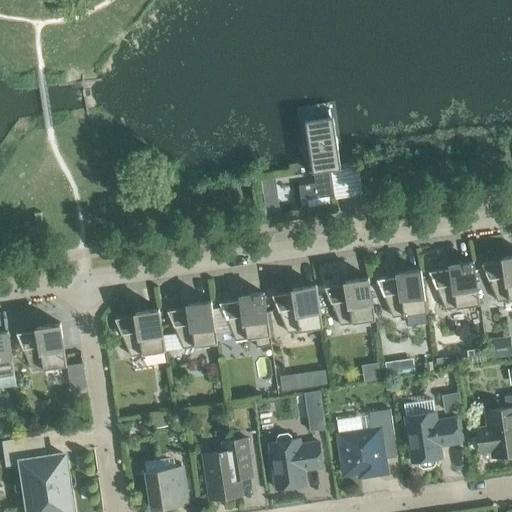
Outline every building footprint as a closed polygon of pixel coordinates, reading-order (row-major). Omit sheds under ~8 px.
[(338,169),(335,153),(330,117),(305,121),(315,184),(298,186),(301,200),(334,195),(331,170),(338,169)] [(481,264),(497,302),(511,299),(511,255),(511,256),(511,259),(481,264)] [(428,272),(445,309),(479,304),(473,262),(459,264),(459,267),(428,272)] [(376,280),(392,317),(427,312),(420,269),(406,271),(407,275),(376,280)] [(324,287),(324,288),(340,325),(374,320),(368,277),(354,279),(355,283),(324,287)] [(271,295),(271,296),(287,333),(322,328),(316,285),(302,287),(302,291),(271,295)] [(219,303),(235,341),(255,338),(256,346),(271,344),(269,336),(263,293),(249,295),(250,298),(219,303)] [(166,311),(183,348),(217,343),(211,301),(197,303),(197,306),(166,311)] [(114,319),(130,356),(165,351),(158,308),(144,310),(145,314),(114,319)] [(15,333),(16,334),(32,371),(66,366),(60,323),(46,325),(46,329),(15,333)] [(0,375),(14,374),(7,331),(0,331),(0,375)] [(491,359),(511,356),(510,344),(490,347),(491,359)] [(449,358),(436,359),(437,367),(449,366),(449,358)] [(396,361),(384,363),(386,376),(398,375),(396,361)] [(293,374),(280,376),(282,390),(295,389),(293,374)] [(459,392),(442,395),(445,412),(461,410),(459,392)] [(508,457),(511,454),(511,395),(504,397),(506,408),(486,411),(489,428),(477,429),(480,452),(492,450),(493,457),(497,456),(501,458),(505,459),(508,457)] [(338,435),(344,475),(370,471),(371,475),(386,473),(380,437),(393,435),(389,409),(368,412),(371,430),(338,435)] [(419,465),(423,468),(432,466),(434,463),(434,459),(441,458),(439,443),(445,442),(446,445),(459,443),(455,419),(436,421),(435,413),(405,417),(412,462),(419,461),(419,465)] [(171,414),(152,417),(154,428),(167,427),(167,423),(172,422),(171,414)] [(323,417),(308,419),(310,431),(325,429),(323,417)] [(278,434),(276,438),(276,442),(269,443),(276,489),(305,484),(303,468),(307,468),(307,469),(322,466),(318,442),(299,445),(298,439),(291,440),(290,436),(287,433),(278,434)] [(72,511),(68,484),(66,484),(65,477),(67,476),(64,454),(44,457),(41,437),(4,442),(7,464),(22,462),(29,511),(72,511)] [(242,494),(239,478),(241,474),(241,472),(252,470),(247,438),(221,442),(223,452),(203,455),(210,499),(242,494)] [(176,504),(176,503),(175,503),(172,483),(184,481),(182,467),(146,472),(139,473),(142,493),(149,492),(151,508),(155,507),(156,510),(159,511),(163,511),(165,509),(166,506),(176,504)]
